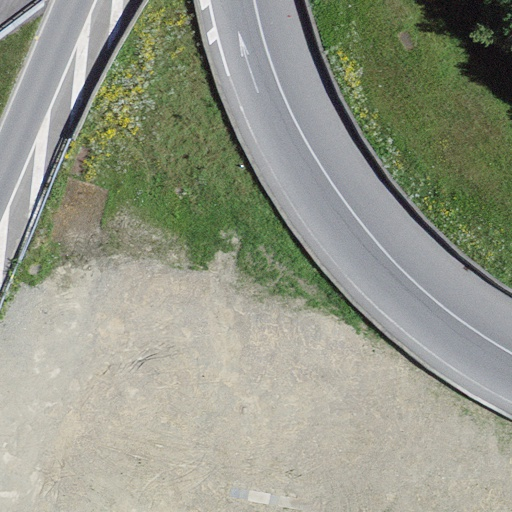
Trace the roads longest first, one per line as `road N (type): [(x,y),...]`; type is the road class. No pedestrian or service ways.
road 1 (motorway): [(511,382),(419,322),(306,198),(257,95),(229,0)]
road 2 (motorway): [(0,182),(77,0)]
